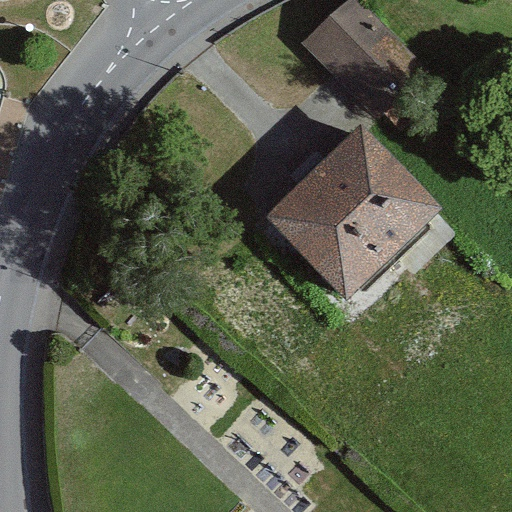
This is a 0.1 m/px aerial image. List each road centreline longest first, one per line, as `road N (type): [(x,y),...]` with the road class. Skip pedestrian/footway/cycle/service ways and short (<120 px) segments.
road 1 (tertiary): [(102,81),(39,183),(0,302)]
road 2 (tertiary): [(196,0),(132,47),(102,81)]
